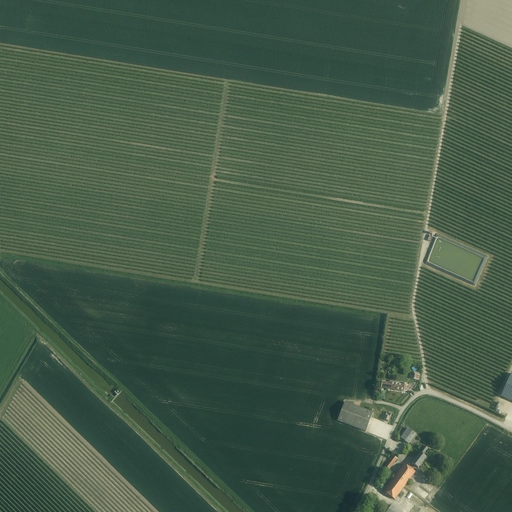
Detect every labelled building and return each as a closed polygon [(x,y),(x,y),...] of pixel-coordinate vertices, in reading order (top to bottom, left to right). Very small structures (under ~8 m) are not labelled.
[(511,374),(501,397),(511,401),(511,374)] [(393,382),(390,381),(389,383),(382,382),(381,385),(379,384),(378,388),(407,392),(407,386),(406,385),(406,384),(404,384),(404,385),(395,384),(396,382),(393,382)] [(366,432),(373,413),(345,402),(337,421),(366,432)] [(409,444),(416,435),(408,429),(400,438),(409,444)] [(423,455),(428,449),(425,446),(412,463),(418,468),(426,457),(423,455)] [(389,470),(397,459),(393,456),(385,467),(389,470)] [(405,486),(415,472),(404,464),(394,478),(405,486)] [(394,500),(405,486),(394,478),(384,492),(394,500)]
